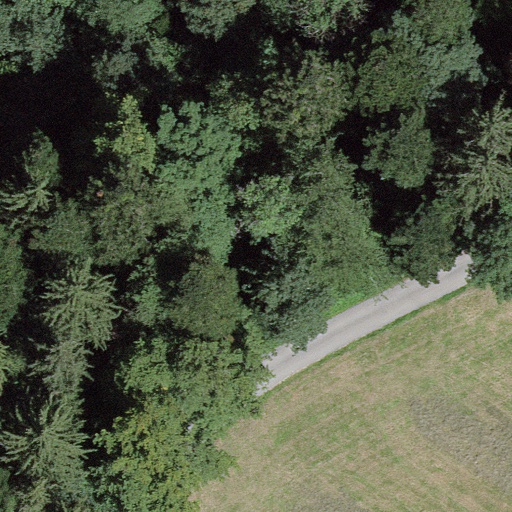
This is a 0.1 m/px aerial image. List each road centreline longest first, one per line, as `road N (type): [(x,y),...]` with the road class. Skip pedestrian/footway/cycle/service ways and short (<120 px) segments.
road 1 (unclassified): [(511,240),(334,327),(207,408),(129,511)]
road 2 (track): [(207,408),(153,354),(0,252)]
